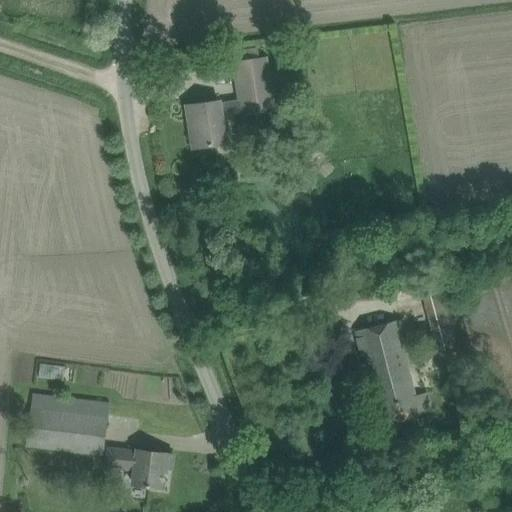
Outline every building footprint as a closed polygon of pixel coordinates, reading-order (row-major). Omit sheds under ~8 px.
[(240,99),(242,111),(242,114),(274,109),(266,57),(264,58),(262,48),(233,52),(234,62),(240,99)] [(220,101),(206,103),(186,106),(193,148),(226,143),(222,114),(242,111),(240,99),(220,102),(220,101)] [(511,276),(455,292),(495,421),(511,415),(511,276)] [(241,284),(244,305),(271,301),(268,280),(241,284)] [(422,291),(425,304),(443,369),(448,368),(452,381),(471,375),(467,362),(450,298),(446,285),(422,291)] [(395,320),(354,331),(361,356),(366,355),(385,423),(432,411),(427,392),(415,395),(395,320)] [(33,400),(32,408),(27,446),(103,455),(109,404),(85,401),(84,415),(81,414),(82,403),(66,401),(65,406),(57,405),(57,403),(33,400)] [(132,470),(131,484),(162,488),(165,466),(160,465),(162,454),(173,455),(173,454),(135,450),(107,446),(105,467),(132,470)]
